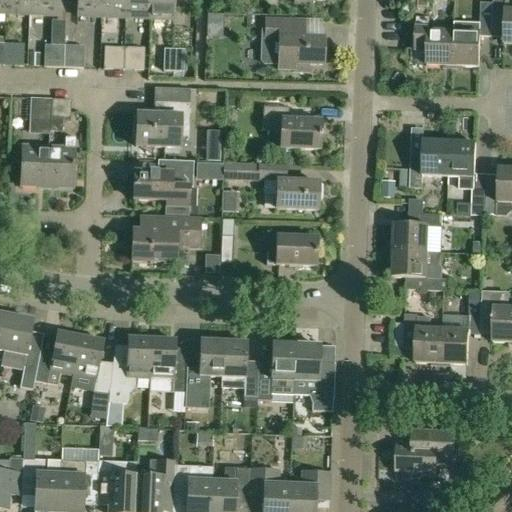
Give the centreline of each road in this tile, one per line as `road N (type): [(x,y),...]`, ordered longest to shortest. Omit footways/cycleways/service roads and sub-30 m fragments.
road 1 (residential): [(354,298),(89,287)]
road 2 (residential): [(354,298),(359,103)]
road 3 (residential): [(511,407),(350,402)]
road 4 (residential): [(511,109),(359,103)]
road 5 (residential): [(90,221),(99,86)]
